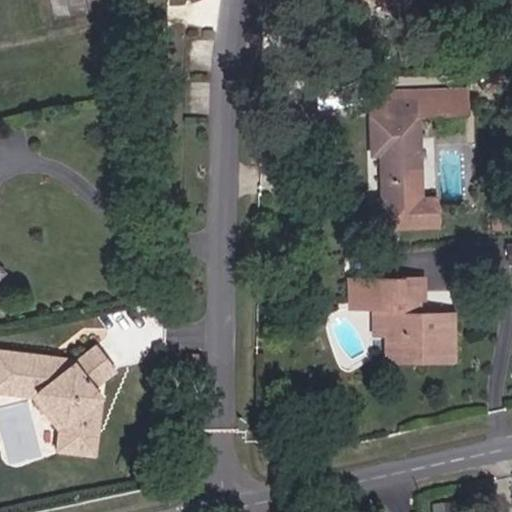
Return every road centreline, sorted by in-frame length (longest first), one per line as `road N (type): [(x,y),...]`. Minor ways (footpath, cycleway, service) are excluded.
road 1 (unclassified): [(243,0),(224,190),(229,509)]
road 2 (unclassified): [(229,509),(511,450)]
